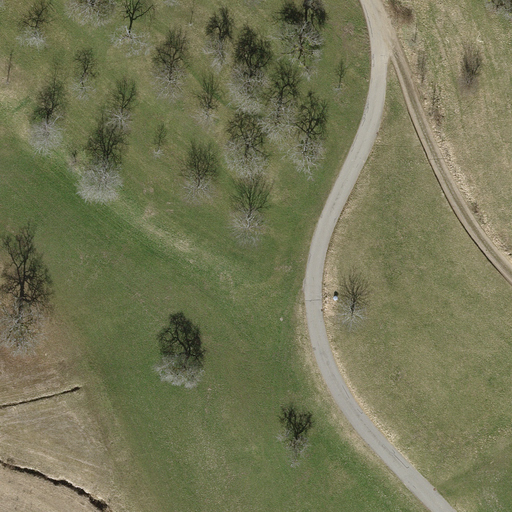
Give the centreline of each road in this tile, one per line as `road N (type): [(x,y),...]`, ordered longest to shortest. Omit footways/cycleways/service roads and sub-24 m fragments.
road 1 (unclassified): [(436,511),(364,436),(328,382),(311,329),(310,273),(376,100),(377,25),(365,0)]
road 2 (track): [(511,275),(473,239),(377,25)]
